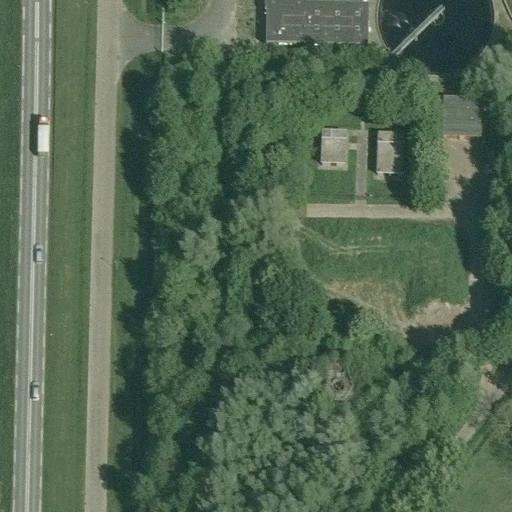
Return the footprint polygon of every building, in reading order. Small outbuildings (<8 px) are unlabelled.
[(267,2),(266,47),(367,50),(368,8),(287,6),(287,3),(267,2)] [(198,33),(182,37),(185,48),(200,45),(198,33)] [(442,142),(481,143),(482,103),(443,102),(442,142)] [(320,168),(345,169),(347,135),(322,134),(320,168)] [(378,136),(376,178),(402,179),(404,138),(378,136)]
